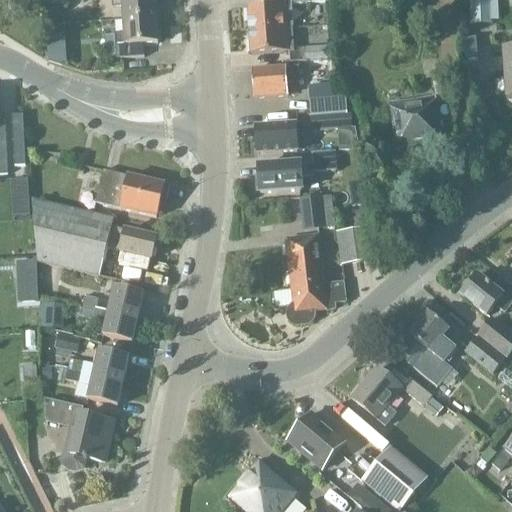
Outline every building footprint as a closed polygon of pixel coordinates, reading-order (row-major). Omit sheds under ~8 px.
[(123,23),(156,21),(154,0),(112,0),(113,10),(122,9),(123,23)] [(280,0),(281,6),(247,9),(249,33),(292,30),(290,6),(328,4),(327,0),(280,0)] [(396,0),(397,11),(424,10),(424,0),(396,0)] [(500,22),(499,0),(471,0),(472,27),(493,26),(492,22),(500,22)] [(145,47),(158,46),(156,21),(123,23),(124,35),(114,36),(116,61),(146,59),(145,47)] [(292,30),(249,33),(251,57),(294,54),(292,30)] [(306,62),(310,62),(333,61),(333,48),(305,49),(306,62)] [(421,53),(422,63),(441,61),(440,51),(421,53)] [(287,99),(287,85),(299,85),(298,70),(252,73),(254,101),(287,99)] [(436,101),(437,107),(448,105),(445,86),(434,88),(436,101)] [(331,87),(309,89),(312,119),(334,118),(331,87)] [(437,107),(436,101),(390,108),(397,152),(430,147),(430,143),(442,141),(437,107)] [(23,117),(12,117),(15,168),(26,168),(23,117)] [(334,118),(312,119),(313,133),(351,130),(350,117),(334,118)] [(5,118),(0,118),(0,177),(8,177),(5,118)] [(295,127),(255,130),(257,157),(297,154),(296,139),(306,139),(305,127),(295,127)] [(259,180),(256,180),(257,193),(260,193),(260,196),(315,192),(314,178),(321,178),(320,174),(337,173),(336,153),(311,155),(312,165),(259,169),(259,180)] [(356,213),(371,213),(370,172),(355,173),(356,213)] [(162,190),(163,189),(102,175),(94,208),(155,222),(160,201),(165,202),(167,193),(162,190)] [(113,221),(34,202),(39,265),(100,279),(107,250),(123,253),(123,256),(152,263),(157,240),(111,230),(113,221)] [(322,202),(300,204),(304,234),(325,232),(322,202)] [(369,232),(338,237),(343,266),(374,262),(369,232)] [(291,293),(325,289),(319,239),(285,243),(291,293)] [(511,308),(511,289),(495,276),(487,286),(478,278),(461,299),(488,320),(496,310),(505,317),(511,308)] [(295,328),(297,329),(308,328),(309,327),(310,326),(311,325),(312,324),(312,322),(313,321),(313,320),(313,318),(313,317),(313,315),(335,313),(334,307),(345,306),(343,292),(325,294),(325,289),(291,293),(293,310),(291,311),(290,313),(289,316),(288,318),(288,321),(289,323),(291,325),(292,327),(295,328)] [(137,322),(142,298),(113,292),(111,304),(85,298),(82,309),(137,322)] [(82,309),(80,318),(106,324),(103,339),(131,345),(137,322),(108,315),(82,309)] [(456,353),(451,349),(461,337),(442,322),(439,325),(429,317),(410,340),(412,342),(401,355),(410,363),(406,368),(435,391),(451,373),(445,368),(456,353)] [(56,320),(53,333),(75,337),(78,325),(56,320)] [(511,354),(511,339),(492,323),(480,336),(508,359),(511,354)] [(78,356),(81,342),(59,337),(56,352),(78,356)] [(503,364),(477,341),(466,354),(493,376),(503,364)] [(67,372),(122,385),(127,361),(98,355),(96,366),(85,364),(70,361),(67,372)] [(378,371),(352,402),(385,430),(396,416),(387,408),(402,391),(378,371)] [(67,372),(65,382),(91,388),(88,402),(116,409),(122,385),(67,372)] [(413,384),(405,394),(424,410),(425,409),(437,419),(445,410),(433,400),(413,384)] [(82,413),(46,405),(47,428),(69,433),(67,444),(69,444),(63,466),(66,470),(69,473),(74,474),(78,474),(82,471),(84,464),(86,465),(87,463),(105,467),(114,426),(81,418),(82,413)] [(286,444),(320,473),(342,447),(308,418),(286,444)] [(511,446),(506,453),(504,451),(492,467),(501,474),(511,460),(511,446)] [(350,472),(359,461),(348,452),(340,463),(350,472)] [(360,486),(391,511),(402,511),(427,484),(389,452),(360,486)] [(287,511),(299,498),(258,463),(225,503),(235,511),(287,511)]
